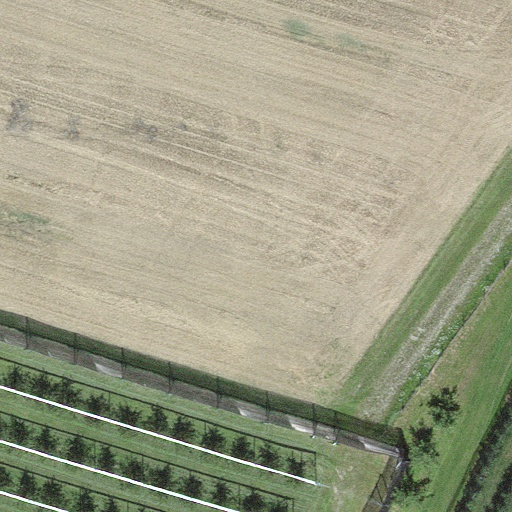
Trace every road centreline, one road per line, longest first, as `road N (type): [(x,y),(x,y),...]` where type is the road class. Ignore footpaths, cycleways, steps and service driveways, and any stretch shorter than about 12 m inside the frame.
road 1 (track): [(511,228),(360,432),(344,476),(343,511)]
road 2 (track): [(417,511),(511,325)]
